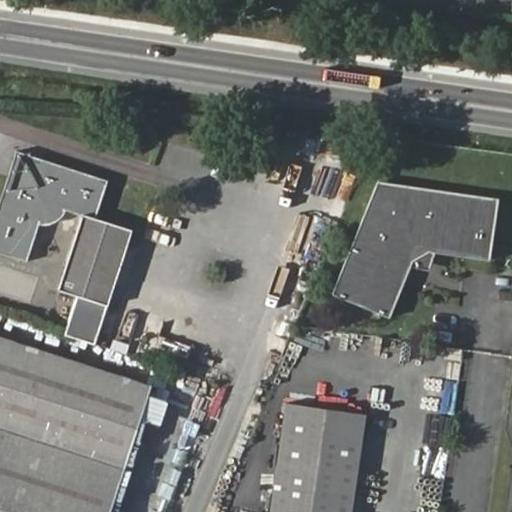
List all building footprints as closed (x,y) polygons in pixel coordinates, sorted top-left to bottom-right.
[(0,176),(0,246),(20,253),(32,217),(37,217),(45,217),(53,214),(59,210),(62,205),(65,201),(85,208),(62,280),(112,296),(134,223),(98,212),(109,177),(51,157),(48,163),(40,161),(32,162),(22,164),(14,169),(9,174),(7,179),(0,176)] [(145,201),(150,186),(113,174),(108,190),(145,201)] [(493,200),(376,182),(330,291),(387,316),(412,259),(427,249),(484,260),(493,200)] [(0,347),(0,511),(99,511),(138,391),(0,347)] [(144,417),(163,422),(169,397),(150,392),(144,417)] [(295,411),(279,511),(360,511),(373,423),(295,411)]
